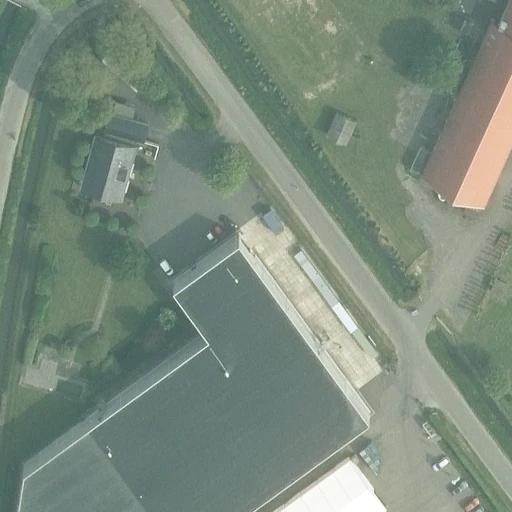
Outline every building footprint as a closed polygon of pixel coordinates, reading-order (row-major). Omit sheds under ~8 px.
[(490,22),(450,111),(421,175),(483,203),(511,140),(511,0),(508,0),(497,25),(490,22)] [(108,52),(102,59),(138,91),(144,85),(108,52)] [(357,119),(336,111),(326,136),(347,144),(357,119)] [(142,141),(147,124),(109,114),(103,137),(96,135),(81,187),(120,198),(136,139),(142,141)] [(252,248),(287,230),(275,207),(240,225),(252,248)] [(208,331),(89,418),(101,435),(111,449),(157,511),(228,511),(229,508),(366,408),(341,376),(235,230),(169,277),(208,331)] [(494,280),(491,289),(502,293),(505,284),(494,280)] [(16,511),(157,511),(111,449),(101,435),(89,418),(24,466),(16,511)] [(342,511),(358,502),(334,468),(270,511),(342,511)]
